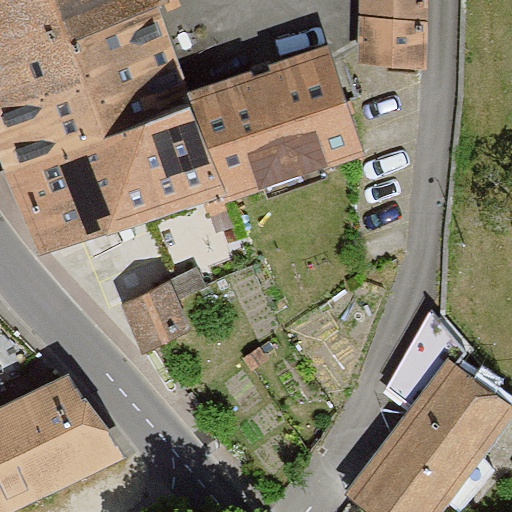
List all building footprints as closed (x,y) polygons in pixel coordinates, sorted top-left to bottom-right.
[(0,0),(0,61),(37,46),(157,4),(155,0),(0,0)] [(354,0),(354,12),(423,17),(423,0),(354,0)] [(157,4),(37,46),(72,130),(143,99),(162,95),(179,89),(157,4)] [(420,71),(423,17),(354,12),(351,65),(420,71)] [(198,205),(357,151),(313,41),(179,89),(162,95),(194,194),(198,205)] [(0,159),(72,130),(37,46),(0,61),(0,159)] [(0,199),(23,253),(194,194),(162,95),(143,99),(72,130),(0,159),(0,199)] [(131,354),(182,330),(148,277),(103,303),(131,354)] [(381,511),(433,511),(511,411),(511,400),(451,354),(347,486),(381,511)] [(0,507),(98,461),(56,374),(0,400),(0,507)]
